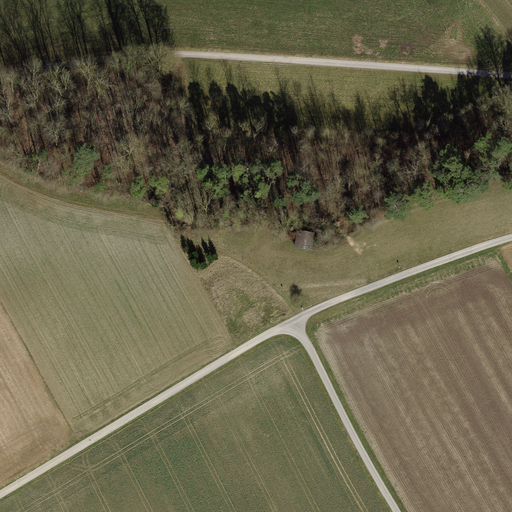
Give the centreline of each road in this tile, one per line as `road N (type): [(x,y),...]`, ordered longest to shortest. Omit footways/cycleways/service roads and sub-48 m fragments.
road 1 (track): [(511,76),(150,56),(0,70)]
road 2 (track): [(293,320),(0,495)]
road 3 (track): [(511,238),(293,320)]
road 4 (track): [(293,320),(393,511)]
